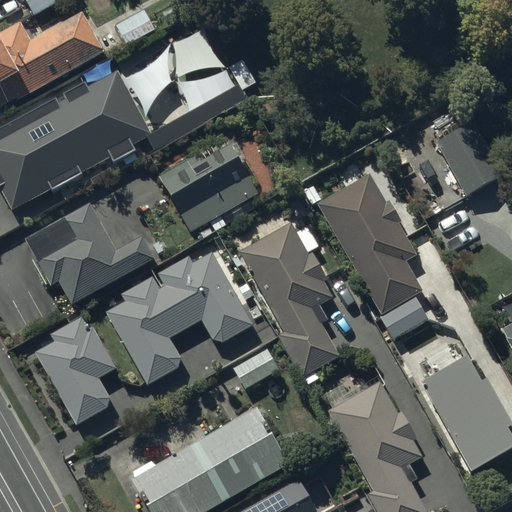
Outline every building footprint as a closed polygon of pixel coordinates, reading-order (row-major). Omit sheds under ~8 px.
[(28,0),(34,11),(55,0),(28,0)] [(141,11),(114,27),(127,48),(154,32),(141,11)] [(0,98),(96,46),(77,12),(29,39),(18,19),(0,28),(0,98)] [(147,131),(115,71),(0,132),(0,182),(12,204),(147,131)] [(473,122),(434,145),(467,200),(505,178),(473,122)] [(225,138),(161,175),(190,226),(255,190),(225,138)] [(370,175),(317,206),(381,318),(379,319),(392,343),(429,321),(414,296),(422,292),(405,264),(417,257),(399,226),(402,225),(389,202),(386,203),(370,175)] [(114,250),(88,203),(33,233),(44,251),(36,255),(50,279),(59,274),(73,297),(152,253),(141,235),(114,250)] [(306,255),(289,225),(243,251),(288,330),(280,335),(301,372),(336,353),(309,305),(329,294),(321,279),(325,276),(311,252),(306,255)] [(167,284),(162,286),(184,324),(201,315),(213,336),(223,338),(250,322),(210,254),(191,266),(186,258),(161,273),(167,284)] [(184,324),(162,286),(157,288),(150,276),(123,292),(127,299),(107,311),(148,380),(177,363),(178,355),(167,336),(184,324)] [(85,332),(78,320),(54,334),(57,340),(37,352),(77,420),(105,404),(107,397),(94,374),(111,364),(91,329),(85,332)] [(511,324),(500,331),(511,351),(511,324)] [(267,350),(233,371),(245,391),(280,370),(267,350)] [(511,438),(470,358),(422,383),(469,474),(511,451),(511,438)] [(379,384),(328,413),(372,493),(366,496),(375,511),(426,511),(402,468),(420,458),(411,442),(418,438),(403,412),(397,416),(379,384)] [(287,464),(257,408),(196,440),(227,497),(287,464)] [(197,511),(227,497),(196,440),(135,473),(155,511),(197,511)] [(308,511),(295,487),(249,511),(308,511)]
